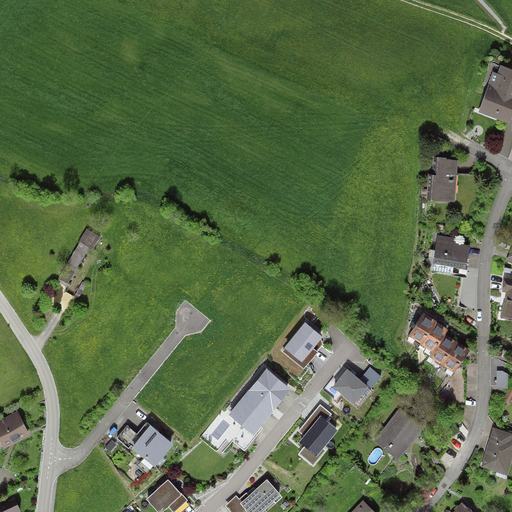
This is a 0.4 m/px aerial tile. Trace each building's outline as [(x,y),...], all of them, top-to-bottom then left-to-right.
[(511,68),(496,63),(478,113),(510,125),(511,120),(511,68)] [(428,203),(457,203),(457,158),(428,158),(428,203)] [(88,229),(58,281),(70,288),(100,235),(88,229)] [(471,237),(437,235),(435,263),(469,265),(471,237)] [(511,277),(506,277),(502,318),(511,319),(511,277)] [(430,354),(456,369),(468,349),(444,335),(448,328),(423,314),(411,334),(434,347),(430,354)] [(319,337),(304,324),(285,348),(300,360),(319,337)] [(366,380),(348,366),(336,381),(354,395),(366,380)] [(287,389),(265,371),(230,415),(251,432),(287,389)] [(400,408),(378,438),(398,453),(420,423),(400,408)] [(0,434),(6,445),(29,433),(18,410),(0,419),(0,434)] [(316,452),(336,428),(322,416),(313,426),(307,421),(300,430),(306,435),(301,440),(316,452)] [(151,423),(131,448),(156,467),(175,443),(151,423)] [(511,432),(496,427),(482,467),(510,477),(511,469),(511,432)] [(253,511),(278,490),(266,477),(241,500),(236,495),(227,502),(236,511),(253,511)] [(184,501),(166,481),(146,499),(157,511),(160,511),(167,506),(172,511),(184,501)] [(22,511),(16,499),(0,506),(0,511),(22,511)] [(371,511),(361,502),(351,511),(371,511)] [(474,511),(463,503),(455,511),(474,511)]
